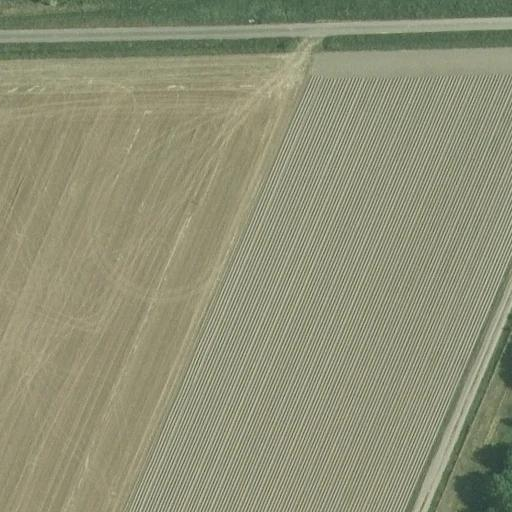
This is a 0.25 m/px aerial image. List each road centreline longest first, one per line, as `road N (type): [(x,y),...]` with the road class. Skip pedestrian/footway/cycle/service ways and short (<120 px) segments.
road 1 (unclassified): [(0,35),(511,22)]
road 2 (track): [(417,511),(511,285)]
